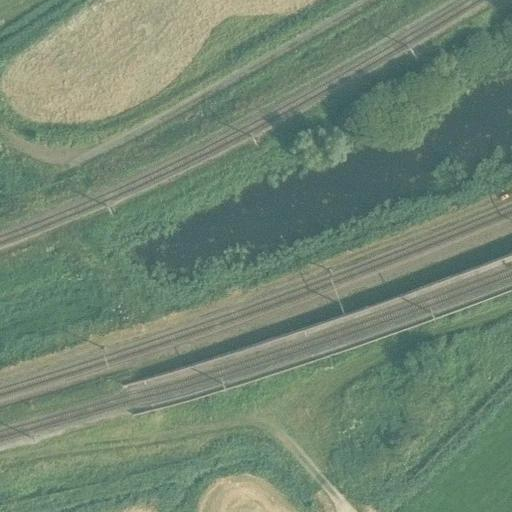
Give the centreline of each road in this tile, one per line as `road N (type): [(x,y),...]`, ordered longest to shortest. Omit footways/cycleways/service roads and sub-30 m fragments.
road 1 (track): [(0,137),(46,156),(91,156),(357,0)]
road 2 (track): [(278,436),(273,409),(297,390),(511,307)]
road 3 (track): [(349,511),(263,428),(233,425),(116,444)]
